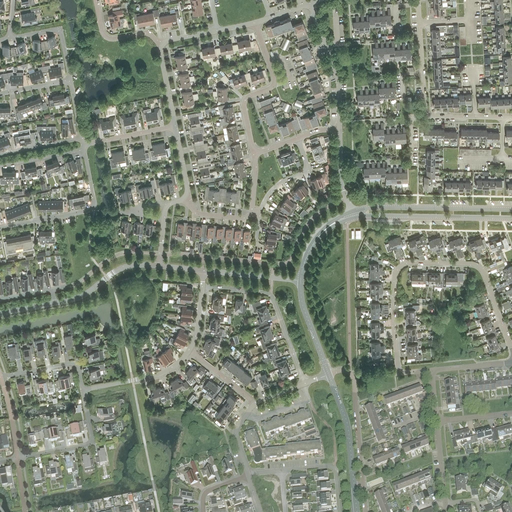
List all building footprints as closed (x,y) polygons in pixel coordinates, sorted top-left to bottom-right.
[(442,7),(434,8),(435,14),(443,14),(442,9),(447,9),(447,6),(442,7)] [(33,24),(38,23),(36,17),(35,18),(34,14),(40,13),(39,7),(31,9),(32,13),(21,15),(22,21),(24,20),(25,25),(29,24),(30,25),(31,25),(32,25),(33,24)] [(202,8),(192,10),(193,15),(191,16),(192,19),(198,18),(197,15),(203,13),(202,8)] [(123,16),(122,10),(114,11),(112,12),(113,15),(108,16),(109,21),(120,19),(119,16),(123,16)] [(154,17),(157,16),(155,10),(152,11),(153,13),(148,14),(149,24),(155,23),(154,17)] [(175,12),(170,13),(170,15),(172,25),(178,24),(177,18),(180,17),(178,11),(175,12)] [(140,16),(139,13),(133,15),(135,21),(137,20),(139,26),(144,25),(142,15),(140,16)] [(124,22),(124,18),(120,19),(109,21),(111,26),(117,25),(117,28),(123,27),(123,24),(124,22)] [(275,35),(280,33),(290,29),(291,29),(294,28),(298,40),(295,41),(296,43),(297,43),(306,69),(303,70),(304,72),(307,71),(317,67),(307,39),(309,39),(303,22),(292,26),(290,18),(265,27),(269,37),(275,35)] [(440,36),(440,35),(440,32),(446,32),(446,25),(436,26),(436,30),(431,30),(432,37),(440,36)] [(496,33),(504,33),(504,26),(496,27),(496,32),(492,32),(492,34),(496,34),(496,33)] [(496,39),(504,39),(504,33),(496,33),(496,34),(496,38),(492,38),(492,41),(496,41),(496,39)] [(440,42),(440,41),(440,37),(444,37),(444,35),(440,35),(440,36),(432,37),(432,43),(440,42)] [(44,41),(46,50),(53,48),(53,46),(56,45),(55,41),(56,41),(55,37),(53,37),(53,36),(48,39),(48,40),(44,41)] [(243,40),(246,54),(249,54),(248,49),(251,48),(254,47),(253,41),(250,42),(250,39),(249,38),(247,38),(247,40),(243,40)] [(497,46),(505,45),(504,39),(496,39),(496,41),(497,45),(492,45),(493,47),(497,47),(497,46)] [(46,50),(44,41),(40,42),(40,40),(34,40),(34,41),(32,41),(33,46),(34,45),(34,49),(38,49),(38,51),(46,50)] [(246,54),(243,40),(240,41),(240,40),(237,40),(237,42),(238,44),(235,45),(236,51),(239,50),(243,50),(244,55),(246,54)] [(236,51),(235,45),(232,45),(232,43),(231,41),(229,42),(229,43),(226,44),(228,58),(231,57),(230,52),(234,52),(233,52),(236,51)] [(441,49),(441,48),(440,44),(444,43),(444,41),(440,41),(440,42),(432,43),(432,49),(441,49)] [(14,47),(15,56),(23,54),(22,52),(26,51),(25,47),(25,43),(23,43),(23,42),(17,45),(18,46),(14,47)] [(228,58),(226,44),(222,45),(222,43),(219,44),(220,45),(219,45),(220,48),(217,48),(218,54),(221,54),(225,53),(226,58),(228,58)] [(218,54),(217,48),(214,49),(214,46),(214,45),(211,45),(211,47),(208,48),(210,61),(213,61),(212,56),(216,55),(218,54)] [(494,51),(493,51),(493,53),(497,53),(497,52),(505,52),(505,45),(497,46),(497,47),(494,47),(494,51)] [(15,56),(14,47),(10,48),(9,46),(3,46),(3,47),(2,47),(3,51),(4,55),(8,55),(8,57),(15,56)] [(210,61),(208,48),(204,48),(204,47),(201,47),(202,49),(202,51),(199,52),(201,58),(203,57),(203,58),(207,57),(208,62),(210,61)] [(441,49),(432,49),(433,56),(441,55),(441,50),(445,50),(445,47),(441,48),(441,49)] [(177,63),(191,60),(190,58),(185,59),(185,55),(184,52),(178,53),(178,56),(176,57),(174,57),(175,60),(176,59),(177,63)] [(503,63),(511,63),(511,62),(511,60),(511,57),(503,57),(503,62),(499,62),(499,65),(503,64),(503,63)] [(181,71),(188,70),(187,67),(186,64),(191,63),(191,60),(177,63),(178,66),(176,67),(177,69),(178,69),(181,69),(181,71)] [(54,68),(56,76),(62,75),(61,69),(64,69),(63,63),(58,64),(59,67),(54,68)] [(56,76),(54,68),(50,69),(50,65),(45,66),(46,72),(49,72),(50,78),(56,76)] [(42,73),(46,72),(45,66),(38,68),(39,70),(35,72),(38,80),(44,78),(42,73)] [(254,68),(259,81),(262,80),(263,81),(265,80),(265,79),(264,77),(267,76),(265,70),(262,71),(258,72),(257,67),(254,68)] [(256,82),(259,81),(254,68),(252,69),(254,74),(251,75),(250,72),(247,74),(249,79),(251,78),(253,83),(254,85),(256,84),(256,82)] [(181,81),(194,78),(194,76),(189,77),(188,73),(188,70),(181,71),(182,74),(179,75),(178,75),(178,78),(180,77),(181,81)] [(249,79),(247,74),(244,74),(240,76),(239,71),(236,72),(241,85),(244,84),(245,85),(247,84),(247,83),(246,80),(249,79)] [(316,116),(326,113),(320,96),(325,94),(317,71),(307,75),(315,98),(310,99),(307,101),(308,103),(311,102),(316,114),(312,115),(313,115),(301,119),(299,116),(297,117),(299,120),(298,120),(302,130),(319,124),(316,116)] [(11,84),(17,84),(17,75),(13,75),(13,72),(6,73),(7,79),(11,78),(11,84)] [(32,82),(38,80),(35,72),(29,74),(32,82)] [(238,86),(241,85),(236,72),(234,72),(236,77),(232,79),(235,87),(236,88),(238,87),(238,86)] [(504,76),(504,77),(504,81),(500,81),(500,85),(509,84),(509,82),(511,82),(511,79),(511,76),(504,76)] [(185,89),(191,88),(191,85),(190,81),(195,80),(194,78),(181,81),(181,84),(180,85),(180,87),(182,87),(184,86),(185,89)] [(442,79),(434,80),(435,86),(436,86),(443,86),(443,80),(447,80),(447,78),(442,78),(442,79)] [(184,99),(198,96),(197,94),(192,94),(192,91),(191,88),(185,89),(185,92),(183,93),(182,93),(182,95),(183,95),(184,99)] [(58,95),(60,104),(70,102),(69,96),(64,97),(64,94),(58,95)] [(227,94),(213,94),(213,96),(218,96),(218,100),(218,103),(217,103),(217,105),(220,104),(220,103),(224,103),(224,100),(227,100),(228,100),(228,97),(227,97),(227,94)] [(49,106),(60,104),(58,95),(53,96),(53,99),(48,100),(49,106)] [(198,96),(184,99),(185,102),(183,102),(184,105),(185,105),(188,104),(188,107),(195,106),(194,103),(193,99),(198,98),(198,96)] [(34,100),(38,108),(41,106),(43,110),(48,108),(45,102),(42,103),(40,97),(34,100)] [(283,135),(300,129),(296,119),(295,116),(293,116),(294,120),(282,124),(279,125),(270,101),(273,99),(272,97),(269,98),(259,102),(270,131),(280,127),(283,135)] [(34,109),(38,108),(34,100),(29,102),(32,110),(33,113),(35,113),(34,109)] [(26,112),(32,110),(29,102),(23,104),(26,112)] [(23,104),(17,106),(20,112),(17,113),(16,113),(17,119),(18,123),(21,122),(20,118),(24,117),(23,114),(26,112),(23,104)] [(224,115),(233,113),(232,107),(225,108),(225,105),(219,106),(219,110),(223,109),(224,115)] [(151,112),(153,123),(154,123),(155,123),(156,122),(157,122),(158,121),(159,121),(158,117),(161,116),(159,108),(154,109),(155,112),(151,112)] [(153,123),(151,112),(148,113),(147,111),(142,112),(143,119),(146,119),(147,123),(148,123),(149,123),(150,124),(151,124),(152,123),(153,123)] [(191,123),(199,121),(198,116),(201,116),(201,112),(187,115),(188,120),(190,120),(191,123)] [(129,117),(131,128),(132,127),(133,127),(134,127),(135,126),(136,126),(136,125),(136,121),(139,120),(137,113),(132,114),(132,116),(129,117)] [(220,126),(222,125),(228,124),(228,121),(235,119),(233,113),(224,115),(225,118),(221,119),(221,121),(220,123),(220,126)] [(131,128),(129,117),(125,117),(125,115),(120,116),(121,124),(124,123),(125,127),(126,128),(127,128),(128,128),(129,128),(130,128),(131,128)] [(107,121),(109,132),(110,132),(111,132),(112,131),(113,131),(113,130),(114,130),(113,125),(116,125),(115,117),(110,118),(110,120),(107,121)] [(72,119),(68,120),(62,120),(62,135),(68,135),(68,131),(70,131),(71,133),(75,132),(72,119)] [(109,132),(107,121),(103,122),(103,120),(97,121),(99,128),(102,128),(103,132),(104,132),(105,132),(106,132),(107,132),(108,132),(109,132)] [(191,132),(204,129),(203,126),(200,126),(199,121),(191,123),(191,126),(190,127),(191,132)] [(228,134),(237,132),(236,126),(229,127),(228,124),(222,125),(223,129),(226,128),(228,134)] [(40,139),(47,139),(46,126),(37,127),(37,133),(40,133),(40,139)] [(56,126),(46,126),(47,139),(53,139),(53,133),(56,132),(56,126)] [(23,130),(26,143),(31,142),(30,139),(32,138),(32,139),(36,138),(35,132),(30,133),(30,129),(23,130)] [(194,140),(203,138),(202,133),(205,133),(204,129),(191,132),(192,137),(193,137),(194,140)] [(20,144),(26,143),(23,130),(18,131),(19,135),(13,136),(14,142),(18,142),(18,141),(19,141),(20,144)] [(1,139),(5,147),(10,145),(8,139),(11,138),(9,132),(4,134),(5,137),(1,139)] [(226,144),(232,142),(231,139),(238,138),(237,132),(228,134),(229,140),(224,140),(225,144),(226,144)] [(456,132),(450,132),(450,140),(451,140),(451,143),(455,143),(455,144),(457,144),(457,140),(458,140),(458,133),(456,133),(456,132)] [(194,149),(207,146),(207,143),(204,143),(203,138),(194,140),(195,143),(193,144),(194,149)] [(313,153),(322,150),(320,144),(319,145),(318,140),(311,143),(312,147),(311,148),(313,153)] [(229,153),(231,152),(241,150),(240,144),(233,146),(232,142),(226,144),(227,147),(228,147),(229,153)] [(165,149),(165,148),(164,143),(158,144),(160,154),(161,154),(161,156),(170,155),(169,149),(165,149)] [(152,160),(158,159),(157,155),(160,154),(158,144),(152,145),(153,152),(150,152),(152,160)] [(197,157),(206,155),(205,150),(208,150),(207,146),(194,149),(195,154),(197,154),(197,157)] [(138,149),(140,159),(143,158),(144,161),(146,160),(147,162),(150,162),(148,154),(145,154),(144,148),(138,149)] [(137,160),(140,159),(138,149),(132,150),(133,157),(130,157),(132,164),(135,164),(135,163),(137,162),(137,160)] [(427,151),(427,158),(435,158),(435,157),(435,153),(439,153),(439,150),(435,150),(435,151),(435,149),(430,149),(430,151),(427,151)] [(227,159),(228,163),(236,161),(235,158),(242,156),(241,150),(231,152),(229,153),(230,159),(227,159)] [(322,150),(313,153),(315,159),(316,158),(318,163),(324,160),(322,156),(324,155),(322,150)] [(125,161),(126,165),(129,165),(128,157),(125,157),(124,151),(118,152),(120,162),(125,161)] [(116,163),(120,162),(118,152),(111,153),(113,160),(110,160),(111,168),(117,167),(116,163)] [(285,154),(289,163),(294,161),(294,159),(297,158),(294,152),(291,153),(291,152),(285,154)] [(283,165),(289,163),(285,154),(280,156),(280,157),(277,158),(280,165),(283,164),(283,165)] [(197,166),(211,163),(210,160),(207,161),(206,155),(197,157),(198,160),(196,161),(197,166)] [(82,172),(80,159),(76,159),(76,162),(74,163),(73,159),(67,161),(68,162),(65,163),(66,168),(70,167),(72,172),(78,169),(79,173),(82,172)] [(59,167),(57,161),(51,163),(55,172),(56,175),(65,172),(62,166),(59,167)] [(234,165),(235,171),(244,169),(243,163),(236,164),(236,161),(228,163),(229,166),(234,165)] [(51,173),(55,172),(51,163),(46,166),(48,171),(45,172),(47,178),(52,176),(51,173)] [(201,174),(209,172),(208,167),(211,167),(211,163),(197,166),(198,171),(200,171),(201,174)] [(32,176),(37,175),(43,174),(42,168),(38,169),(37,170),(36,166),(30,168),(32,176)] [(32,176),(30,168),(25,169),(26,172),(24,172),(24,171),(20,172),(22,179),(27,178),(27,180),(33,179),(32,176)] [(244,169),(235,171),(236,177),(233,177),(233,181),(240,180),(239,176),(246,175),(244,169)] [(0,184),(10,184),(9,172),(3,172),(3,178),(0,178),(0,184)] [(9,172),(10,184),(19,184),(19,178),(16,178),(16,172),(9,172)] [(209,172),(201,174),(202,178),(200,178),(201,183),(214,181),(213,177),(210,178),(209,172)] [(316,178),(319,187),(329,183),(325,173),(321,175),(322,176),(316,178)] [(166,183),(168,193),(170,193),(171,191),(174,191),(173,184),(176,184),(174,176),(171,176),(171,178),(169,179),(170,182),(166,183)] [(319,187),(316,178),(311,180),(310,179),(307,180),(309,183),(311,188),(313,187),(314,189),(319,187)] [(472,190),(472,185),(470,185),(470,182),(465,182),(465,178),(463,178),(463,182),(464,182),(464,191),(470,191),(470,190),(472,190)] [(168,193),(166,183),(162,184),(161,180),(159,181),(159,179),(155,180),(157,188),(160,187),(161,193),(164,193),(165,194),(168,193)] [(145,187),(147,197),(150,197),(151,195),(153,195),(152,188),(155,188),(154,180),(151,180),(151,183),(149,184),(149,186),(145,187)] [(303,184),(298,188),(304,195),(308,192),(306,189),(308,187),(307,184),(305,182),(302,184),(303,184)] [(147,197),(145,187),(141,188),(141,184),(135,185),(136,192),(139,191),(141,197),(144,197),(145,198),(147,197)] [(125,191),(127,201),(130,201),(130,199),(133,199),(132,192),(135,192),(133,185),(128,186),(129,190),(125,191)] [(127,201),(125,191),(121,192),(120,187),(115,188),(116,196),(119,195),(120,201),(123,201),(124,202),(127,201)] [(213,199),(214,191),(209,190),(209,187),(205,187),(204,200),(210,201),(210,199),(213,199)] [(222,202),(223,188),(219,188),(219,191),(214,191),(213,199),(216,200),(216,201),(222,202)] [(230,201),(231,192),(226,192),(226,189),(223,188),(222,202),(227,203),(227,201),(230,201)] [(304,195),(298,188),(296,190),(295,189),(290,192),(292,195),(296,199),(298,197),(299,199),(304,195)] [(231,192),(230,201),(234,201),(234,203),(239,204),(240,190),(237,190),(236,193),(231,192)] [(291,208),(294,211),(298,206),(293,202),(294,200),(291,196),(288,194),(286,197),(287,198),(284,202),(291,208)] [(78,197),(80,205),(85,204),(85,201),(86,201),(87,201),(90,201),(89,195),(78,197)] [(74,206),(80,205),(78,197),(67,199),(69,205),(72,204),(74,203),(74,206)] [(290,215),(294,211),(291,208),(284,202),(280,207),(279,206),(277,208),(280,210),(284,213),(285,211),(290,215)] [(22,206),(25,214),(31,212),(28,203),(22,206)] [(20,216),(25,214),(22,206),(16,208),(20,216)] [(14,218),(20,216),(16,208),(11,210),(14,218)] [(8,220),(14,218),(11,210),(5,212),(8,220)] [(281,223),(285,225),(287,220),(282,217),(283,215),(279,212),(276,211),(274,213),(275,214),(273,219),(281,223)] [(282,230),(285,225),(281,223),(273,219),(270,224),(269,224),(268,227),(271,228),(274,229),(275,227),(282,230)] [(129,240),(131,223),(128,223),(128,221),(122,221),(121,231),(127,232),(126,237),(127,237),(127,240),(129,240)] [(139,233),(138,242),(142,242),(143,225),(140,224),(140,223),(134,222),(133,232),(139,233)] [(186,239),(186,235),(187,225),(187,223),(184,222),(184,224),(178,224),(177,236),(181,236),(181,239),(186,239)] [(154,237),(156,226),(152,226),(153,224),(147,223),(145,234),(151,234),(151,237),(154,237)] [(195,235),(196,226),(196,224),(193,223),(193,225),(187,225),(186,235),(191,235),(190,240),(195,240),(195,235)] [(203,241),(205,225),(202,224),(202,226),(196,226),(195,235),(200,236),(199,241),(203,241)] [(213,237),(214,227),(208,227),(209,225),(205,225),(203,241),(208,242),(208,237),(213,237)] [(222,238),(223,228),(217,228),(218,226),(214,226),(214,227),(213,237),(212,242),(217,243),(217,238),(222,238)] [(231,239),(232,229),(226,229),(227,227),(223,226),(223,228),(222,238),(221,243),(226,244),(226,239),(231,239)] [(240,240),(241,230),(235,230),(235,228),(232,227),(232,229),(231,239),(230,244),(231,244),(230,247),(233,247),(234,244),(235,245),(235,240),(240,240)] [(241,228),(241,230),(240,240),(239,245),(240,245),(239,249),(240,249),(241,247),(242,247),(242,245),(244,245),(244,241),(249,241),(250,231),(244,231),(244,229),(241,228)] [(268,233),(267,239),(276,240),(276,238),(280,238),(280,233),(270,230),(267,230),(267,233),(268,233)] [(351,230),(351,237),(354,237),(354,238),(361,238),(360,230),(354,230),(351,230)] [(46,231),(46,240),(46,243),(55,243),(55,237),(52,237),(52,231),(46,231)] [(32,244),(34,244),(34,236),(31,236),(30,234),(6,239),(7,241),(4,242),(6,254),(16,252),(16,250),(23,248),(23,251),(33,249),(32,244)] [(394,238),(401,257),(404,255),(402,250),(401,250),(400,246),(403,245),(406,244),(404,239),(401,240),(400,235),(397,236),(397,237),(394,238)] [(414,237),(420,255),(423,254),(420,247),(426,244),(423,236),(420,237),(420,235),(417,236),(414,237)] [(435,239),(439,252),(439,253),(441,252),(441,251),(442,251),(440,247),(444,246),(444,245),(446,245),(444,238),(441,239),(440,236),(437,237),(438,238),(435,239)] [(454,238),(461,258),(465,257),(462,251),(460,247),(464,246),(464,245),(465,244),(464,239),(462,240),(460,236),(454,238)] [(474,238),(479,252),(482,251),(481,247),(484,246),(484,247),(487,246),(484,239),(482,240),(480,236),(474,238)] [(495,239),(499,253),(502,252),(501,249),(503,248),(507,250),(509,246),(507,238),(504,237),(504,240),(502,240),(500,237),(499,236),(499,237),(498,238),(495,239)] [(418,256),(420,255),(414,237),(410,239),(408,240),(411,250),(415,249),(418,256)] [(401,257),(394,238),(391,240),(390,238),(387,239),(391,249),(394,248),(396,252),(395,252),(397,258),(401,257)] [(458,259),(461,258),(454,238),(448,240),(449,244),(447,245),(449,250),(451,249),(452,250),(455,249),(456,253),(458,259)] [(481,258),(479,252),(474,238),(468,240),(470,244),(467,245),(469,252),(475,249),(477,253),(475,254),(477,259),(481,258)] [(275,246),(276,240),(267,239),(266,245),(265,244),(264,248),(269,248),(269,252),(272,252),(273,246),(275,246)] [(431,241),(430,239),(428,240),(429,244),(427,245),(428,248),(431,247),(432,250),(435,249),(436,253),(439,252),(435,239),(431,241)] [(500,255),(499,253),(495,239),(491,240),(490,240),(489,240),(489,241),(488,241),(492,251),(495,250),(498,256),(500,255)] [(370,270),(383,270),(383,267),(379,267),(379,263),(382,263),(382,260),(378,260),(378,256),(371,257),(372,263),(369,263),(369,267),(370,267),(370,270)] [(505,276),(511,272),(511,266),(509,267),(508,264),(498,267),(499,271),(503,270),(505,276)] [(61,282),(65,281),(62,268),(59,268),(59,272),(53,272),(53,283),(59,283),(59,279),(61,279),(61,282)] [(381,275),(385,274),(385,270),(383,270),(370,270),(370,273),(369,273),(368,274),(368,280),(371,280),(378,280),(378,277),(379,277),(379,273),(381,273),(381,275)] [(49,279),(48,276),(47,271),(43,271),(44,275),(37,275),(37,286),(43,286),(43,282),(46,282),(46,285),(50,284),(49,279)] [(29,278),(27,278),(27,272),(22,276),(22,278),(22,289),(28,289),(28,285),(30,285),(31,288),(34,287),(32,274),(28,274),(29,278)] [(417,286),(417,283),(417,274),(413,274),(413,272),(409,272),(408,280),(411,280),(411,283),(412,283),(412,286),(417,286)] [(511,272),(505,276),(507,281),(503,283),(504,285),(511,282),(511,272)] [(417,274),(417,283),(422,283),(422,287),(425,287),(425,286),(425,284),(426,273),(421,273),(421,274),(417,274)] [(429,284),(434,284),(434,274),(430,274),(430,273),(426,273),(425,284),(425,286),(428,286),(429,286),(429,284)] [(434,274),(434,284),(437,284),(437,287),(443,287),(443,273),(439,273),(439,274),(434,274)] [(446,284),(451,284),(452,274),(447,274),(447,273),(443,273),(443,287),(446,287),(446,284)] [(452,274),(451,284),(457,284),(457,285),(463,285),(463,281),(463,273),(456,273),(456,275),(452,274)] [(15,291),(19,290),(16,277),(13,277),(13,281),(6,281),(7,292),(12,292),(12,288),(15,288),(15,291)] [(378,283),(378,280),(371,280),(371,283),(369,283),(369,287),(370,287),(370,290),(383,290),(383,283),(378,283)] [(192,295),(192,288),(186,288),(187,285),(179,284),(179,289),(180,290),(182,290),(181,294),(192,295)] [(383,293),(383,290),(370,290),(370,293),(369,293),(369,297),(372,297),(372,300),(378,300),(379,297),(381,296),(381,293),(383,293)] [(191,301),(192,295),(181,294),(181,298),(178,297),(178,300),(177,300),(176,303),(185,304),(185,301),(191,301)] [(213,299),(213,303),(222,304),(223,298),(226,299),(227,295),(220,294),(220,298),(218,298),(217,296),(213,299)] [(476,311),(485,308),(483,304),(485,303),(482,297),(475,299),(477,305),(474,306),(476,311)] [(244,314),(245,307),(242,306),(243,301),(236,300),(235,310),(239,311),(239,314),(244,314)] [(371,303),(371,310),(389,309),(389,305),(382,305),(382,307),(379,307),(379,303),(378,303),(378,300),(372,300),(369,300),(369,303),(371,303)] [(259,315),(268,312),(266,305),(261,307),(259,301),(252,304),(255,312),(257,311),(259,315)] [(222,304),(213,303),(212,307),(215,310),(216,309),(218,310),(218,313),(224,314),(225,308),(222,307),(222,304)] [(181,315),(191,316),(192,310),(186,309),(187,306),(178,305),(178,308),(182,309),(181,315)] [(406,316),(416,315),(415,310),(418,310),(419,308),(419,305),(413,306),(413,307),(404,308),(404,312),(406,312),(406,316)] [(482,318),(489,315),(488,311),(486,312),(485,308),(476,311),(478,316),(481,315),(482,318)] [(372,319),(379,319),(379,316),(380,316),(380,312),(382,312),(382,314),(389,314),(389,309),(371,310),(371,316),(371,319),(372,319)] [(260,326),(262,325),(267,324),(265,320),(271,318),(268,312),(259,315),(260,319),(258,320),(260,326)] [(191,322),(191,316),(181,315),(181,321),(178,321),(177,324),(185,325),(185,322),(191,322)] [(210,324),(220,325),(220,322),(223,321),(224,316),(218,315),(217,319),(215,319),(214,317),(211,320),(210,324)] [(405,325),(413,324),(420,324),(420,322),(418,320),(416,320),(416,315),(406,316),(406,320),(405,320),(405,325)] [(482,327),(491,324),(489,320),(491,320),(489,315),(482,318),(477,320),(477,321),(480,322),(482,327)] [(371,329),(384,329),(384,326),(380,326),(380,322),(379,322),(379,319),(372,319),(372,322),(371,322),(371,329)] [(219,328),(220,325),(210,324),(210,328),(213,331),(214,330),(216,331),(215,334),(221,336),(223,329),(219,328)] [(407,333),(417,333),(416,327),(413,327),(413,324),(405,325),(406,329),(407,329),(407,333)] [(488,334),(495,332),(493,327),(492,328),(491,324),(482,327),(484,332),(487,331),(488,334)] [(262,335),(271,332),(269,326),(263,328),(262,325),(260,326),(255,328),(257,333),(260,331),(262,335)] [(177,336),(186,341),(189,335),(183,332),(185,329),(179,327),(176,326),(175,328),(177,329),(176,331),(178,333),(177,336)] [(372,339),(379,339),(379,336),(380,336),(380,332),(384,332),(384,329),(371,329),(371,336),(372,336),(372,339)] [(75,341),(74,332),(73,332),(74,333),(71,333),(71,332),(68,333),(69,335),(64,336),(66,347),(71,346),(71,345),(73,344),(72,340),(75,340),(75,341)] [(262,345),(268,342),(267,340),(274,337),(271,332),(262,335),(263,339),(260,340),(262,345)] [(417,341),(417,338),(421,337),(421,332),(417,333),(407,333),(407,337),(406,337),(406,342),(414,341),(417,341)] [(487,343),(497,340),(495,336),(497,336),(495,332),(488,334),(489,337),(486,338),(487,343)] [(91,346),(101,344),(100,344),(99,341),(100,341),(100,338),(96,339),(95,335),(85,337),(85,341),(87,341),(87,343),(91,343),(92,345),(91,346)] [(183,347),(186,341),(177,336),(175,340),(171,338),(168,342),(170,343),(176,347),(178,344),(183,347)] [(205,344),(213,348),(215,344),(218,345),(220,339),(214,338),(213,341),(211,340),(210,339),(206,341),(205,344)] [(43,339),(40,340),(34,341),(35,347),(37,347),(39,355),(43,354),(43,352),(45,352),(45,348),(47,348),(48,349),(46,339),(46,340),(43,340),(43,339)] [(371,349),(384,349),(384,346),(380,346),(380,342),(379,342),(379,339),(372,339),(372,342),(371,342),(371,349)] [(497,340),(487,343),(489,348),(488,349),(488,350),(488,352),(489,353),(494,351),(494,350),(501,348),(499,344),(498,344),(497,340)] [(63,351),(61,341),(61,342),(58,342),(58,341),(55,342),(56,345),(52,346),(54,357),(58,356),(58,355),(60,354),(60,350),(62,350),(63,351)] [(408,350),(418,350),(418,344),(414,344),(414,341),(406,342),(407,346),(408,346),(408,350)] [(268,352),(278,348),(275,343),(269,345),(268,342),(262,345),(263,350),(267,348),(268,352)] [(19,352),(18,343),(17,343),(18,344),(15,344),(15,343),(12,344),(13,346),(8,347),(10,358),(15,357),(15,355),(17,355),(16,351),(19,351),(19,352)] [(34,354),(32,344),(32,345),(30,345),(29,344),(27,345),(28,349),(23,349),(25,360),(30,359),(30,358),(32,357),(31,354),(34,353),(34,354)] [(212,351),(213,348),(205,344),(203,348),(205,352),(207,351),(208,352),(207,355),(212,358),(216,353),(212,351)] [(162,353),(168,361),(174,358),(170,353),(173,351),(169,345),(166,347),(168,349),(162,353)] [(102,350),(101,350),(100,350),(99,348),(100,347),(91,349),(92,349),(93,352),(89,352),(90,355),(88,355),(89,360),(100,358),(104,358),(102,350)] [(168,361),(162,353),(159,348),(156,350),(157,353),(153,356),(157,362),(160,360),(163,365),(168,361)] [(278,348),(268,352),(266,353),(268,357),(264,360),(265,363),(274,359),(273,357),(280,354),(278,348)] [(384,349),(371,349),(371,356),(373,356),(373,360),(378,360),(378,359),(386,358),(386,355),(380,355),(380,352),(384,352),(384,349)] [(418,350),(408,350),(409,355),(407,355),(408,359),(415,359),(415,360),(421,359),(421,356),(420,355),(418,355),(418,350)] [(226,368),(232,361),(233,358),(229,355),(230,354),(228,352),(222,360),(224,361),(222,364),(226,368)] [(144,354),(143,354),(143,355),(142,355),(142,356),(141,356),(141,357),(141,358),(141,359),(141,360),(143,360),(145,370),(151,368),(150,362),(153,362),(151,353),(144,354)] [(279,369),(288,366),(286,359),(281,361),(280,359),(274,361),(275,362),(274,363),(275,365),(277,366),(277,365),(279,369)] [(230,371),(236,364),(232,361),(226,368),(230,371)] [(238,365),(240,362),(239,361),(236,364),(230,371),(234,374),(240,367),(238,365)] [(92,366),(93,370),(90,370),(91,372),(89,373),(90,377),(93,377),(93,380),(99,379),(99,376),(101,375),(100,371),(105,370),(103,363),(92,366)] [(189,369),(196,376),(198,373),(201,376),(205,370),(200,367),(197,370),(196,368),(196,366),(191,367),(189,369)] [(288,366),(279,369),(280,373),(278,374),(280,380),(287,378),(285,374),(291,372),(288,366)] [(238,377),(243,371),(244,370),(240,367),(234,374),(238,377)] [(193,378),(196,376),(189,369),(186,372),(186,377),(188,377),(189,378),(187,381),(191,386),(196,381),(193,378)] [(242,381),(247,374),(243,371),(238,377),(238,378),(242,381)] [(64,376),(66,386),(72,385),(71,382),(74,382),(72,372),(66,373),(67,376),(64,376)] [(262,386),(269,383),(265,374),(261,375),(260,373),(255,375),(257,382),(260,381),(262,386)] [(247,374),(242,381),(246,384),(252,377),(247,374)] [(63,387),(66,386),(64,376),(58,377),(59,380),(56,380),(58,390),(64,389),(63,387)] [(489,382),(488,382),(484,383),(483,376),(481,376),(481,383),(483,383),(484,391),(490,391),(489,382)] [(501,379),(500,379),(496,379),(496,376),(493,376),(494,380),(495,380),(495,381),(496,388),(502,388),(501,379)] [(507,378),(506,378),(503,378),(502,376),(500,376),(500,379),(501,379),(502,388),(508,387),(507,378)] [(208,391),(213,383),(209,380),(210,379),(207,377),(202,383),(205,385),(203,387),(208,391)] [(44,390),(42,380),(39,381),(39,378),(33,379),(36,395),(39,394),(39,391),(44,390)] [(42,380),(44,390),(47,390),(48,392),(54,391),(52,381),(49,382),(48,379),(42,380)] [(174,381),(179,389),(182,387),(184,390),(189,386),(186,381),(182,383),(181,382),(182,380),(177,379),(174,381)] [(454,386),(453,385),(453,382),(456,381),(456,379),(453,379),(453,380),(444,381),(445,387),(454,386)] [(495,381),(490,382),(490,379),(487,379),(488,382),(489,382),(490,391),(496,390),(496,388),(495,381)] [(483,383),(481,383),(478,383),(477,380),(475,381),(475,384),(477,384),(478,392),(484,391),(483,383)] [(26,394),(32,393),(30,384),(25,385),(24,382),(23,383),(23,381),(19,383),(18,384),(18,385),(17,385),(19,389),(20,393),(26,392),(26,394)] [(176,390),(179,389),(174,381),(171,382),(169,387),(171,387),(172,389),(169,391),(171,397),(175,396),(174,393),(176,392),(176,390)] [(477,384),(475,384),(472,384),(471,381),(469,381),(469,384),(470,384),(471,393),(478,392),(477,384)] [(470,384),(469,384),(465,385),(465,382),(462,382),(463,385),(464,385),(465,394),(471,393),(470,384)] [(213,383),(208,391),(206,393),(213,398),(217,393),(221,388),(218,386),(218,387),(213,383)] [(454,393),(454,392),(454,388),(457,387),(457,385),(453,385),(454,386),(445,387),(446,394),(454,393)] [(416,395),(415,396),(417,399),(419,398),(418,395),(422,393),(420,386),(414,388),(416,395)] [(156,389),(159,397),(161,402),(171,398),(168,392),(164,393),(163,391),(164,389),(160,387),(156,389)] [(412,397),(415,396),(416,395),(414,388),(408,390),(410,397),(409,398),(410,401),(413,400),(412,397)] [(154,399),(159,397),(156,389),(153,390),(151,394),(152,395),(153,396),(149,398),(151,405),(155,404),(154,399)] [(406,399),(409,398),(410,397),(408,390),(402,393),(404,400),(403,400),(405,403),(407,403),(406,399)] [(455,399),(455,398),(455,394),(458,394),(457,391),(454,392),(454,393),(446,394),(446,400),(455,399)] [(400,401),(403,400),(404,400),(402,393),(396,395),(398,402),(397,402),(399,406),(401,405),(400,401)] [(193,395),(188,401),(191,403),(194,400),(197,397),(193,395)] [(228,401),(234,405),(237,401),(230,395),(226,400),(228,401)] [(394,404),(397,402),(398,402),(396,395),(390,397),(392,404),(391,404),(393,408),(395,407),(394,404)] [(388,406),(391,404),(392,404),(390,397),(384,399),(386,406),(385,406),(387,410),(389,409),(388,406)] [(455,399),(446,400),(447,406),(456,405),(455,400),(458,400),(458,397),(455,398),(455,399)] [(232,410),(235,406),(234,405),(228,401),(226,400),(226,399),(223,403),(225,405),(232,410)] [(228,414),(232,410),(225,405),(221,409),(228,414)] [(374,411),(375,412),(378,411),(377,409),(374,410),(372,405),(365,408),(367,414),(374,411)] [(106,410),(106,411),(97,413),(98,417),(100,417),(100,419),(104,419),(104,421),(104,422),(114,420),(113,420),(112,417),(113,417),(111,408),(106,410)] [(225,418),(228,414),(221,409),(218,413),(225,418)] [(312,423),(311,420),(308,410),(282,420),(281,418),(261,425),(265,435),(270,433),(271,436),(275,435),(274,432),(283,429),(284,432),(286,431),(286,433),(289,432),(287,429),(296,426),(297,429),(301,427),(300,424),(309,421),(310,424),(312,423)] [(225,418),(218,413),(216,411),(213,414),(213,415),(215,417),(222,422),(225,418)] [(376,416),(375,412),(374,411),(367,414),(369,420),(376,417),(377,418),(380,417),(380,415),(376,416)] [(378,422),(377,418),(376,417),(369,420),(371,426),(379,423),(379,424),(383,423),(382,421),(378,422)] [(74,427),(76,436),(82,435),(81,433),(84,432),(82,422),(76,423),(77,426),(74,427)] [(105,424),(106,428),(104,428),(104,430),(103,431),(104,435),(111,434),(111,437),(118,436),(115,422),(105,424)] [(381,428),(379,424),(379,423),(371,426),(374,432),(381,429),(381,430),(385,429),(384,427),(381,428)] [(73,437),(76,436),(74,427),(68,428),(69,430),(66,431),(68,441),(73,440),(73,437)] [(511,429),(511,430),(511,427),(503,428),(506,440),(509,439),(508,436),(511,435),(511,438),(511,429)] [(310,437),(310,440),(311,443),(301,444),(301,441),(297,441),(297,445),(288,445),(287,442),(285,442),(285,446),(285,448),(261,451),(253,428),(247,430),(248,433),(243,435),(249,451),(252,450),(254,457),(254,459),(253,460),(253,461),(254,462),(254,463),(255,463),(256,464),(257,464),(258,464),(259,463),(260,462),(262,462),(262,461),(287,459),(287,456),(321,453),(320,442),(315,443),(315,440),(312,440),(312,437),(310,437)] [(504,440),(506,440),(503,428),(496,430),(497,434),(494,435),(496,442),(499,441),(498,438),(503,437),(504,440)] [(54,441),(52,431),(49,431),(49,429),(43,430),(45,440),(48,439),(49,442),(54,441)] [(383,434),(381,430),(381,429),(374,432),(376,438),(383,435),(384,436),(387,435),(386,433),(383,434)] [(496,442),(494,435),(491,436),(490,429),(482,431),(485,440),(487,439),(488,440),(489,441),(491,441),(491,440),(492,440),(493,442),(496,442)] [(52,431),(54,441),(57,440),(58,443),(64,442),(62,432),(59,432),(58,430),(52,431)] [(0,452),(8,450),(7,443),(8,442),(6,431),(7,436),(0,437),(0,452)] [(475,444),(473,437),(470,438),(468,431),(461,433),(464,444),(467,443),(466,440),(470,439),(472,445),(475,444)] [(485,442),(485,440),(482,431),(475,432),(476,436),(473,437),(475,444),(478,443),(477,441),(482,439),(483,442),(485,442)] [(458,433),(458,432),(453,433),(455,439),(452,440),(454,448),(457,448),(456,443),(461,442),(462,445),(464,445),(464,444),(461,433),(458,433)] [(40,433),(34,434),(28,435),(28,437),(29,442),(29,446),(30,446),(30,447),(31,447),(35,447),(36,446),(36,443),(41,442),(40,433)] [(385,440),(384,436),(383,435),(376,438),(378,444),(385,441),(385,442),(389,441),(388,439),(385,440)] [(419,441),(422,448),(428,446),(426,439),(426,438),(425,435),(423,435),(424,439),(420,440),(419,441)] [(419,441),(420,440),(419,437),(417,438),(418,441),(415,443),(413,443),(416,450),(422,448),(419,441)] [(413,443),(415,443),(413,439),(411,440),(412,444),(409,445),(408,445),(411,453),(416,450),(413,443)] [(408,445),(409,445),(408,441),(405,442),(407,446),(402,448),(404,455),(411,453),(408,445)] [(391,452),(394,459),(400,457),(397,450),(398,450),(396,446),(394,447),(396,450),(392,452),(391,452)] [(391,452),(392,452),(391,448),(388,449),(390,453),(386,454),(385,454),(388,462),(394,459),(391,452)] [(385,454),(386,454),(385,451),(382,451),(384,455),(380,456),(379,457),(382,464),(388,462),(385,454)] [(100,464),(107,463),(105,452),(100,453),(100,454),(98,455),(99,458),(96,458),(96,457),(95,457),(97,465),(97,464),(100,463),(100,464)] [(379,457),(380,456),(379,453),(376,454),(378,457),(373,459),(376,466),(382,464),(379,457)] [(229,463),(232,462),(230,456),(226,457),(228,460),(222,463),(225,473),(232,471),(229,463)] [(95,470),(94,468),(93,459),(92,459),(92,460),(90,461),(89,459),(87,459),(87,458),(82,459),(84,469),(85,469),(85,472),(89,471),(95,470)] [(77,472),(78,472),(76,462),(75,462),(76,463),(73,463),(72,460),(70,460),(70,459),(65,460),(67,470),(71,469),(72,473),(75,473),(75,472),(77,471),(77,472)] [(195,475),(198,473),(194,462),(190,464),(193,472),(187,474),(191,485),(197,482),(195,475)] [(61,478),(62,478),(60,468),(59,468),(59,469),(57,469),(56,465),(54,466),(53,465),(49,465),(51,476),(55,475),(56,479),(58,478),(58,477),(61,477),(61,478)] [(211,467),(205,469),(205,470),(201,471),(203,476),(207,475),(208,479),(215,477),(211,467)] [(14,488),(12,477),(11,477),(9,469),(0,470),(0,476),(2,485),(13,483),(14,488)] [(34,486),(40,485),(42,484),(42,483),(45,483),(45,484),(43,474),(43,471),(38,472),(37,470),(33,471),(35,481),(33,481),(34,486)] [(425,481),(424,482),(425,485),(427,484),(426,481),(431,479),(428,472),(422,474),(425,481)] [(307,478),(306,474),(292,475),(292,481),(290,481),(290,486),(300,485),(300,479),(307,478)] [(420,483),(424,482),(425,481),(422,474),(416,476),(419,484),(418,484),(419,487),(421,487),(420,483)] [(456,486),(465,485),(464,478),(467,478),(467,475),(460,476),(460,478),(455,479),(456,486)] [(414,485),(418,484),(419,484),(416,476),(410,479),(413,486),(412,486),(413,490),(415,489),(414,485)] [(408,488),(412,486),(413,486),(410,479),(404,481),(407,488),(406,489),(407,492),(409,491),(408,488)] [(491,491),(496,484),(490,480),(487,485),(484,483),(482,486),(485,488),(485,487),(491,491)] [(321,491),(331,491),(330,484),(324,484),(324,481),(317,482),(317,487),(320,487),(321,491)] [(402,490),(406,489),(407,488),(404,481),(398,483),(401,491),(400,491),(401,494),(403,494),(402,490)] [(396,492),(400,491),(401,491),(398,483),(392,486),(395,493),(394,493),(395,497),(398,496),(396,492)] [(496,484),(491,491),(497,495),(502,488),(496,484)] [(465,485),(456,486),(457,493),(466,492),(465,485)] [(234,497),(245,493),(244,490),(243,490),(243,488),(237,490),(236,487),(228,489),(230,495),(233,494),(234,497)] [(301,491),(308,491),(308,487),(293,488),(294,494),(291,494),(292,499),(302,498),(301,491)] [(384,498),(384,499),(388,498),(387,495),(383,497),(382,494),(387,492),(386,489),(383,490),(383,489),(378,491),(379,493),(374,495),(376,501),(384,498)] [(192,500),(193,493),(182,491),(181,498),(192,500)] [(320,502),(330,501),(330,495),(324,495),(324,492),(316,493),(317,498),(320,498),(320,502)] [(247,496),(245,493),(234,497),(235,499),(233,500),(234,506),(241,503),(240,500),(246,498),(245,496),(247,496)] [(210,508),(218,507),(223,506),(222,502),(217,502),(216,498),(210,499),(210,503),(209,503),(210,508)] [(386,503),(384,499),(384,498),(376,501),(379,507),(386,504),(387,505),(390,504),(389,501),(386,503)] [(144,502),(145,511),(151,511),(151,508),(154,507),(152,500),(144,502)] [(302,504),(309,504),(309,500),(294,501),(295,507),(293,507),(293,511),(303,511),(302,504)] [(139,511),(145,511),(144,502),(143,501),(138,503),(135,504),(136,511),(139,510),(139,511)] [(330,501),(320,502),(321,507),(318,507),(318,511),(320,511),(326,511),(325,509),(331,508),(330,501)]
